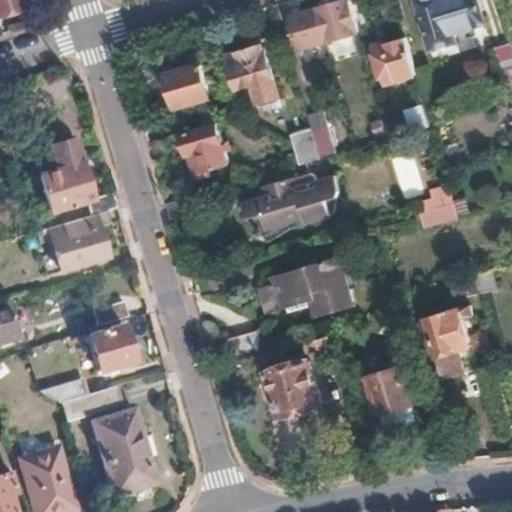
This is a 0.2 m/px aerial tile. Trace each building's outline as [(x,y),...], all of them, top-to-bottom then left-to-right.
[(0,0),(0,12),(19,6),(17,0),(0,0)] [(348,0),(317,9),(326,41),(331,57),(358,50),(353,33),(357,32),(348,0)] [(416,0),(430,49),(456,41),(454,33),(484,25),(476,0),(416,0)] [(326,41),(317,9),(289,17),(299,49),(326,41)] [(415,73),(404,38),(371,48),(382,83),(415,73)] [(511,54),(509,44),(495,48),(508,92),(511,91),(511,54)] [(280,101),(264,46),(224,58),(233,89),(252,85),(258,107),(280,101)] [(210,96),(199,63),(164,75),(174,108),(210,96)] [(430,125),(423,103),(403,109),(410,131),(430,125)] [(228,163),(215,122),(180,134),(187,156),(196,154),(202,172),(210,169),(228,163)] [(337,153),(328,125),(311,130),(319,158),(337,153)] [(311,130),(310,126),(287,133),(291,145),(296,165),(319,158),(311,130)] [(87,201),(69,140),(46,146),(54,172),(34,178),(44,214),(86,202),(87,201)] [(212,176),(210,169),(202,172),(196,154),(187,156),(194,183),(212,176)] [(330,216),(318,182),(316,183),(315,180),(305,176),(263,190),(266,198),(243,205),(249,220),(254,226),(260,234),(303,219),(307,225),(331,217),(330,216)] [(333,213),(338,189),(334,177),(318,182),(330,216),(333,213)] [(453,202),(447,185),(429,191),(432,199),(422,202),(424,211),(453,202)] [(114,208),(110,194),(87,201),(86,202),(90,215),(103,211),(114,208)] [(200,215),(197,203),(193,204),(191,196),(166,203),(172,223),(200,215)] [(106,257),(97,224),(107,221),(103,211),(90,215),(34,231),(37,242),(56,236),(66,269),(106,257)] [(352,303),(338,257),(273,274),(275,282),(260,286),(267,311),(312,298),(316,313),(352,303)] [(495,286),(491,271),(474,275),(478,291),(495,286)] [(471,312),(469,304),(459,307),(461,315),(471,312)] [(126,321),(121,305),(89,315),(93,331),(126,321)] [(461,315),(459,307),(427,316),(445,376),(466,370),(462,360),(474,357),(461,315)] [(0,346),(17,341),(8,313),(0,315),(0,346)] [(265,353),(256,329),(226,338),(234,362),(265,353)] [(121,331),(87,340),(97,375),(131,365),(121,331)] [(336,361),(327,335),(302,342),(304,350),(316,347),(322,366),(336,361)] [(511,367),(511,360),(510,354),(498,356),(502,371),(511,367)] [(308,360),(267,372),(274,396),(271,397),(274,408),(278,406),(280,414),(320,402),(308,360)] [(383,373),(369,377),(372,386),(375,399),(379,413),(410,405),(413,404),(402,366),(398,367),(396,360),(380,365),(383,373)] [(81,400),(75,383),(51,390),(56,406),(59,407),(81,400)] [(375,399),(372,386),(357,390),(361,404),(375,399)] [(62,427),(112,411),(106,393),(81,400),(59,407),(56,406),(62,427)] [(410,427),(414,416),(410,405),(379,413),(383,425),(395,431),(410,427)] [(133,411),(90,424),(112,498),(154,487),(133,411)] [(49,511),(72,505),(53,448),(17,458),(33,511),(49,511)] [(10,470),(0,473),(0,511),(13,511),(15,511),(8,487),(15,486),(10,470)]
